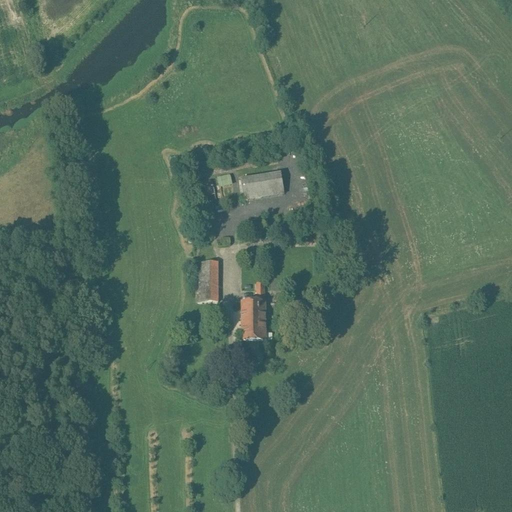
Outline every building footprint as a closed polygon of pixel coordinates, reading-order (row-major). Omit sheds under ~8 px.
[(244,201),(284,195),(281,173),(241,179),(244,201)] [(233,185),(230,175),(217,178),(219,188),(233,185)] [(203,186),(204,196),(215,195),(214,185),(203,186)] [(217,305),(217,264),(196,265),(196,305),(217,305)] [(257,304),(242,304),(242,344),(266,344),(265,317),(266,317),(265,304),(257,304)]
